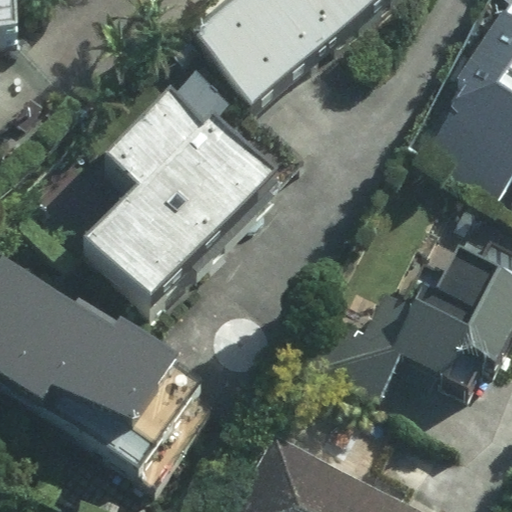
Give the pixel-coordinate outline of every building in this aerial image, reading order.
[(0,0),(0,67),(19,67),(17,0),(0,0)] [(259,0),(189,54),(251,136),(427,3),(423,0),(259,0)] [(511,20),(503,35),(511,41),(511,20)] [(496,214),(511,190),(511,41),(503,35),(459,100),(464,108),(424,167),(496,214)] [(205,151),(169,115),(102,181),(138,218),(86,269),(152,336),(279,212),(212,145),(205,151)] [(335,394),(382,418),(402,379),(468,414),(475,402),(490,400),(489,387),(497,391),(511,361),(511,277),(467,254),(447,292),(425,281),(406,317),(381,305),(335,394)] [(73,330),(6,282),(0,290),(0,403),(41,433),(46,427),(139,494),(202,408),(80,320),(73,330)] [(384,511),(275,452),(241,511),(384,511)]
